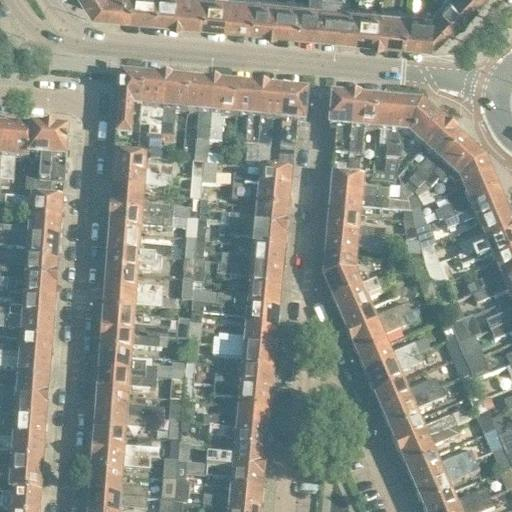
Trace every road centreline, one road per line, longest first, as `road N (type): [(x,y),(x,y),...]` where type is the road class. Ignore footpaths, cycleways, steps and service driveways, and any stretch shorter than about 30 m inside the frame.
road 1 (residential): [(63,511),(91,122),(66,100),(0,95)]
road 2 (residential): [(501,86),(82,43)]
road 3 (residential): [(304,300),(320,101)]
road 4 (residential): [(400,511),(345,390)]
